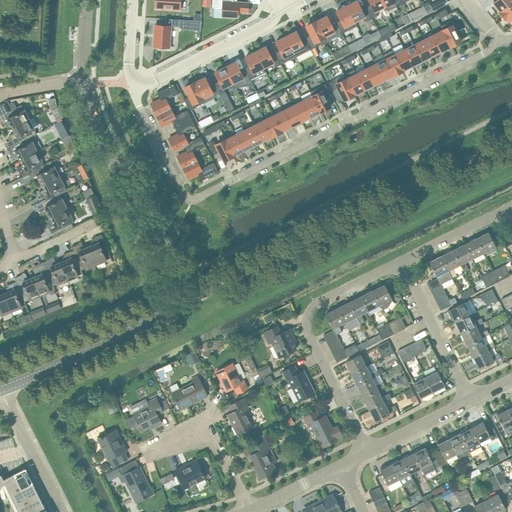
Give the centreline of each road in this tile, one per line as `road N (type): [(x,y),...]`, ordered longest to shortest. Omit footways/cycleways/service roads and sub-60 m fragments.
road 1 (residential): [(127,78),(184,195),(194,199),(482,55),(496,40)]
road 2 (tertiary): [(183,304),(511,138)]
road 3 (residential): [(401,261),(315,305),(304,323),(368,451)]
road 4 (unclassified): [(183,304),(100,135),(84,80)]
road 5 (tertiary): [(0,392),(183,304)]
road 6 (residential): [(250,510),(205,421),(143,451)]
road 7 (residential): [(127,78),(142,81),(276,12)]
road 8 (residential): [(471,400),(401,261)]
road 9 (residential): [(0,392),(59,511)]
